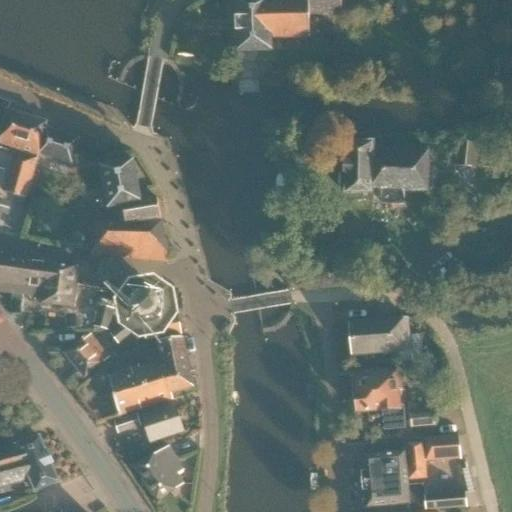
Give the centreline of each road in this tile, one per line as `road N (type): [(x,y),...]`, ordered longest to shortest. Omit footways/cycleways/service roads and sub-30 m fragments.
road 1 (unclassified): [(493,511),(454,356),(436,323),(383,301),(322,298)]
road 2 (secondary): [(130,511),(0,329)]
road 3 (residential): [(322,298),(336,511)]
road 4 (unclassified): [(204,511),(210,465),(201,316)]
road 5 (unclassified): [(140,147),(167,17),(186,0)]
road 6 (unclassified): [(140,147),(0,92)]
road 7 (unclassified): [(188,272),(179,216),(157,163),(140,147)]
